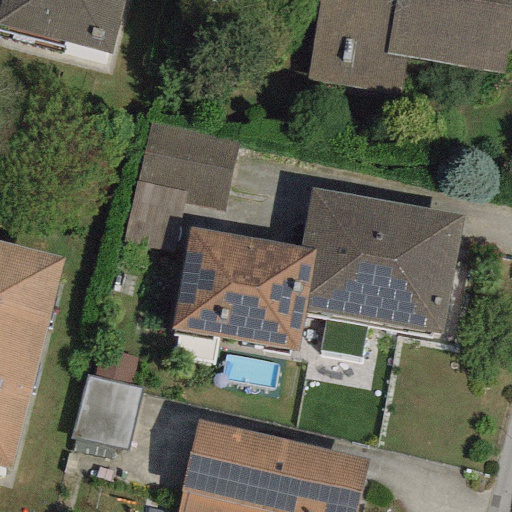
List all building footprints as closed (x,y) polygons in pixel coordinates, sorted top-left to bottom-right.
[(120,0),(0,0),(0,27),(107,54),(120,0)] [(511,0),(316,0),(303,77),(398,93),(405,57),(502,74),(511,12),(511,0)] [(235,144),(147,123),(119,243),(159,252),(171,202),(219,213),(235,144)] [(303,312),(364,322),(385,202),(308,187),(298,247),(314,250),(303,312)] [(461,215),(385,202),(364,322),(439,335),(461,215)] [(298,247),(187,228),(169,331),(296,353),(303,312),(314,250),(298,247)] [(63,257),(0,242),(0,466),(11,469),(63,257)] [(137,390),(87,378),(72,438),(123,450),(137,390)] [(354,511),(366,460),(196,421),(174,511),(354,511)]
